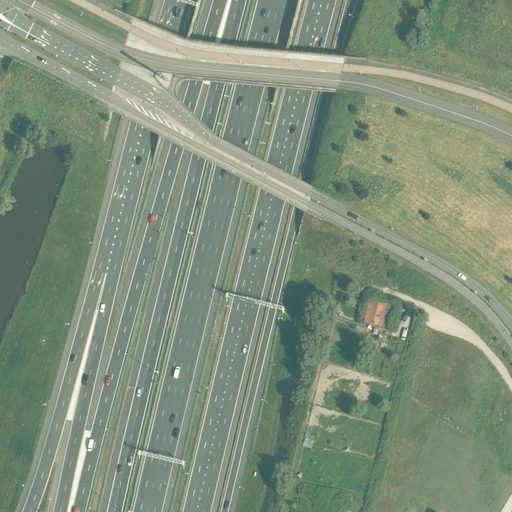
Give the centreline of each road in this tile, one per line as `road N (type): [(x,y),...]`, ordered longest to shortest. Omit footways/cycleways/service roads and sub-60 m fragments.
road 1 (tertiary): [(511,326),(445,266),(0,16)]
road 2 (tertiary): [(0,43),(436,272),(477,303),(511,345)]
road 3 (motorway): [(219,0),(78,511)]
road 4 (motorway): [(224,511),(350,0)]
road 5 (motorway): [(147,511),(272,0)]
road 6 (motorway): [(196,511),(321,0)]
road 7 (motorway): [(239,0),(114,511)]
road 8 (motorway): [(178,0),(105,274)]
road 9 (motorway): [(105,274),(29,511)]
road 10 (motorway): [(105,274),(104,312),(59,511)]
